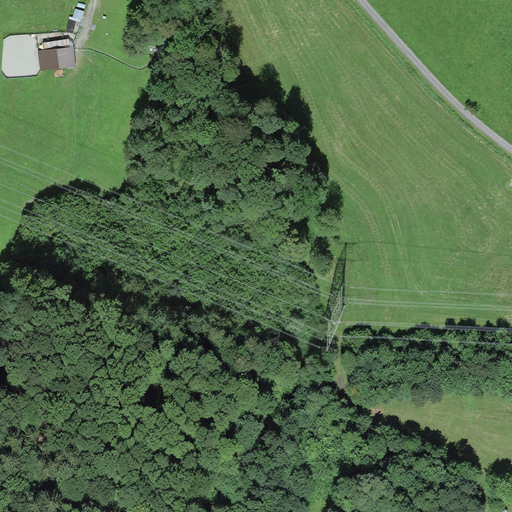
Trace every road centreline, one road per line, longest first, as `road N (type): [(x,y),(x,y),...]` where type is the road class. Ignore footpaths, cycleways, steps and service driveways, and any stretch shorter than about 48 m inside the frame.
road 1 (residential): [(361,0),(443,91),(511,148)]
road 2 (track): [(121,511),(46,487),(0,486)]
